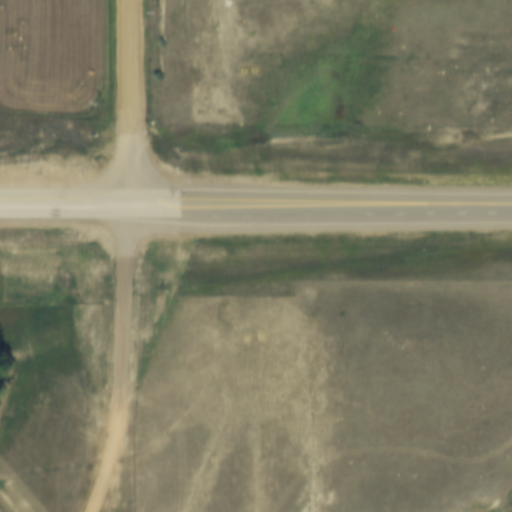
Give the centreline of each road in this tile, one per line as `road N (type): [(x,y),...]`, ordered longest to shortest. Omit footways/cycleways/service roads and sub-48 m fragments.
road 1 (secondary): [(129,207),(511,206)]
road 2 (residential): [(128,0),(129,207)]
road 3 (secondary): [(0,207),(129,207)]
